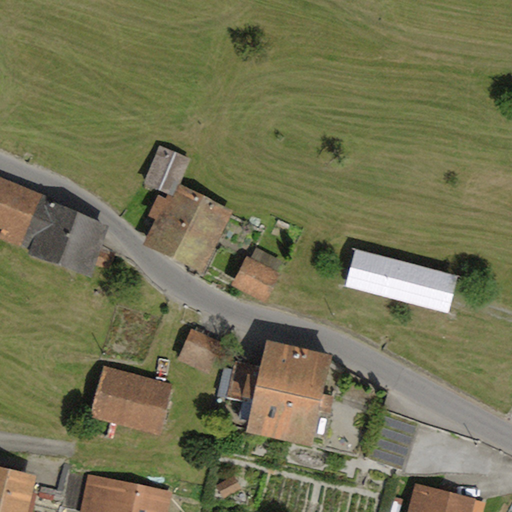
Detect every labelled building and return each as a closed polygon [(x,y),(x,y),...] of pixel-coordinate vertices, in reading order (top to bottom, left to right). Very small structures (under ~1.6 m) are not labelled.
[(188,161),(161,149),(145,185),(170,195),(146,248),(205,274),(233,213),(176,188),(188,161)] [(49,197),(0,177),(0,231),(4,233),(0,242),(30,253),(27,259),(89,284),(111,228),(46,203),(49,197)] [(459,275),(354,251),(345,287),(450,312),(459,275)] [(279,275),(247,260),(234,288),(266,303),(279,275)] [(223,344),(191,331),(178,362),(209,376),(223,344)] [(333,358),(266,344),(246,435),(313,450),(333,358)] [(102,370),(90,419),(160,436),(172,388),(102,370)] [(371,453),(403,464),(419,420),(386,409),(371,453)] [(0,511),(67,511),(75,482),(0,462),(0,511)] [(180,511),(184,489),(97,477),(92,511),(180,511)] [(472,511),(475,501),(413,487),(407,511),(472,511)]
